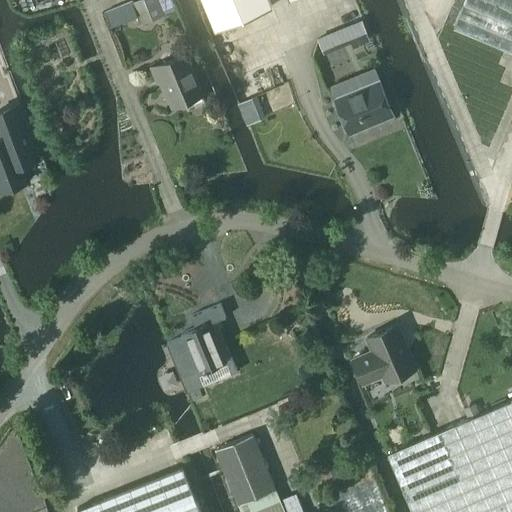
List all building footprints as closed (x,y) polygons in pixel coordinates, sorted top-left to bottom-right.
[(131,0),(138,17),(141,24),(163,15),(163,14),(157,0),(131,0)] [(268,0),(203,0),(215,29),(271,6),(268,0)] [(511,0),(464,0),(453,28),(511,53),(511,0)] [(360,21),(342,28),(348,41),(359,36),(361,41),(367,38),(360,21)] [(151,68),(156,81),(161,79),(171,105),(201,94),(185,54),(151,68)] [(335,100),(348,132),(366,124),(365,121),(389,111),(377,82),(335,100)] [(252,97),(238,103),(247,125),(261,119),(252,97)] [(0,127),(3,135),(0,136),(0,190),(28,180),(22,164),(39,158),(18,103),(0,109),(0,127)] [(167,342),(166,342),(167,343),(168,343),(181,376),(197,370),(198,371),(203,369),(204,372),(208,370),(207,368),(226,360),(221,348),(209,318),(214,316),(216,320),(225,316),(220,303),(190,315),(195,327),(182,332),(183,335),(167,342)] [(365,354),(353,360),(362,382),(382,374),(385,380),(415,367),(397,324),(366,337),(373,353),(366,356),(365,354)] [(511,511),(511,398),(387,453),(412,511),(511,511)] [(474,406),(465,410),(468,417),(477,413),(474,406)] [(215,448),(237,504),(240,511),(304,511),(297,493),(281,498),(276,488),(274,489),(251,434),(215,448)] [(77,511),(200,511),(182,466),(76,508),(77,511)] [(341,468),(330,472),(336,486),(347,482),(341,468)]
